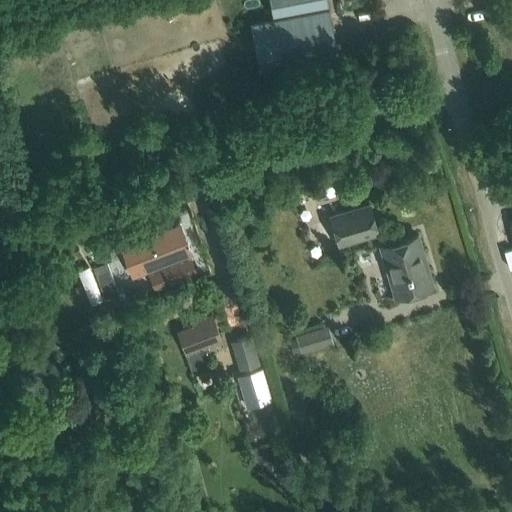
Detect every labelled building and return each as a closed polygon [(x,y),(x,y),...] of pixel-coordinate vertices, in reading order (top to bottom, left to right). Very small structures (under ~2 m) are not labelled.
[(328,3),(327,0),(268,0),(272,13),(328,3)] [(337,54),(328,6),(250,22),(259,69),(337,54)] [(0,206),(14,201),(2,160),(0,160),(0,206)] [(330,214),(338,242),(377,231),(369,203),(330,214)] [(121,244),(133,274),(152,266),(156,275),(165,271),(161,263),(191,252),(187,243),(188,242),(187,240),(186,240),(179,222),(121,244)] [(417,233),(380,244),(395,294),(432,283),(426,264),(423,265),(420,254),(423,253),(417,233)] [(106,260),(93,265),(104,296),(117,291),(106,260)] [(221,339),(216,326),(219,325),(216,318),(214,319),(211,312),(196,318),(197,322),(178,329),(190,360),(194,372),(215,363),(208,344),(221,339)] [(327,324),(296,334),(301,352),(333,343),(327,324)] [(257,366),(249,340),(233,344),(241,371),(257,366)] [(260,366),(237,373),(246,404),(255,402),(252,393),(267,388),(260,366)]
